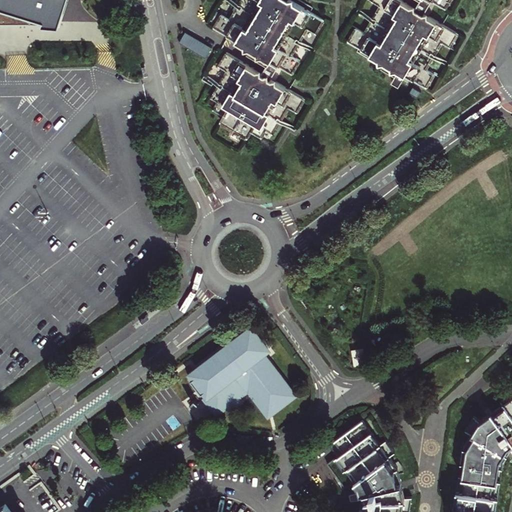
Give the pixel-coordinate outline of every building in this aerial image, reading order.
[(59,26),(67,0),(0,0),(0,24),(51,24),(59,26)] [(240,0),(230,19),(222,14),(214,27),(270,60),(278,65),(293,74),(301,60),(293,56),(301,43),(309,29),(316,34),(324,21),(290,0),(240,0)] [(416,9),(400,0),(372,0),(380,5),(372,18),(364,32),(356,28),(348,40),(399,71),(405,75),(427,88),(435,74),(426,69),(443,42),(451,47),(459,34),(423,13),(416,9)] [(423,13),(431,0),(420,0),(416,9),(423,13)] [(431,0),(446,8),(450,0),(431,0)] [(262,73),(254,68),(227,52),(219,66),(228,71),(212,97),(219,101),(214,109),(224,115),(226,116),(222,122),(247,137),(250,131),(252,133),(262,138),(266,130),(273,134),(282,120),(289,108),(297,113),(306,99),(271,78),(262,73)] [(278,65),(270,60),(262,73),(271,78),(278,65)] [(399,85),(405,75),(399,71),(393,80),(399,85)] [(244,402),(241,398),(252,390),(267,411),(271,408),(275,413),(295,398),(291,393),(295,390),(266,353),(271,349),(254,328),(195,373),(198,377),(194,380),(204,394),(208,391),(211,395),(212,394),(217,401),(213,404),(220,414),(230,406),(233,410),(244,402)] [(498,511),(499,511),(495,511),(503,460),(507,454),(510,456),(511,452),(511,396),(505,401),(507,405),(484,421),(478,416),(469,431),(475,434),(467,449),(465,462),(468,463),(460,511),(498,511)] [(382,445),(365,421),(332,444),(341,457),(331,464),(348,488),(361,479),(365,485),(366,492),(363,492),(364,500),(363,507),(367,508),(365,511),(400,511),(401,511),(402,511),(411,511),(414,497),(406,498),(399,468),(391,457),(397,453),(388,441),(382,445)] [(0,511),(14,511),(8,503),(0,508),(0,511)]
